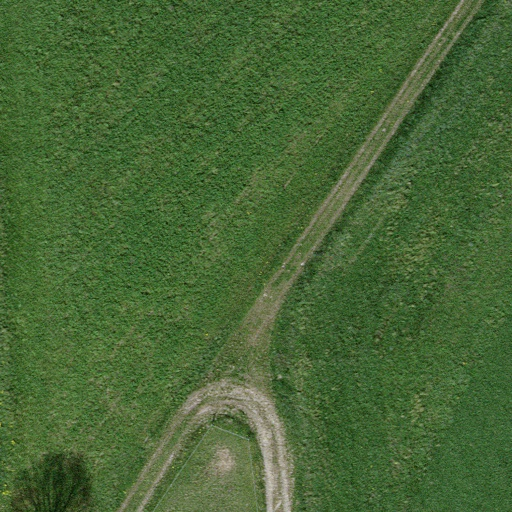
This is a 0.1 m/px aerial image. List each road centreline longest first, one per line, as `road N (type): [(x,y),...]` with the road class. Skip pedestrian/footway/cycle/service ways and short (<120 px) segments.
road 1 (track): [(477,0),(254,332)]
road 2 (track): [(129,511),(254,332),(271,511)]
